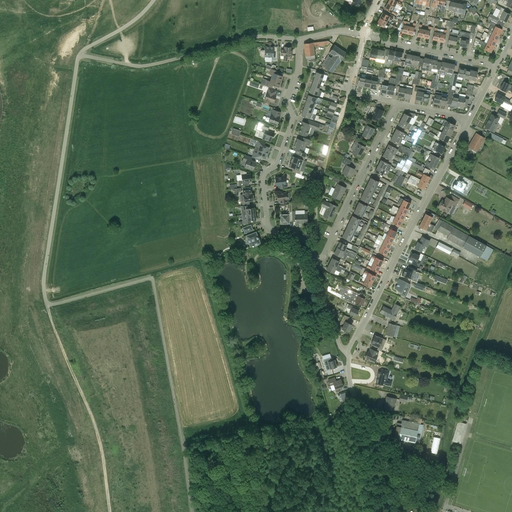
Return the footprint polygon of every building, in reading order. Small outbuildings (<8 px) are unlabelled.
[(397,9),(399,5),(401,6),(402,4),(394,0),(389,0),(387,3),(397,9)] [(447,0),(446,6),(445,8),(448,9),(455,11),(457,3),(450,2),(450,1),(447,0)] [(506,5),(506,6),(511,8),(511,0),(504,0),(504,1),(503,3),(506,5)] [(384,9),(395,15),(396,13),(392,11),(393,10),(395,12),(397,9),(387,3),(384,9)] [(461,12),(464,13),(466,5),(463,4),(463,5),(457,3),(455,11),(454,13),(461,15),(461,12)] [(499,10),(496,17),(499,19),(506,22),(509,14),(504,12),(505,9),(501,7),(499,10)] [(392,20),(393,18),(382,13),(379,18),(386,22),(388,19),(392,20)] [(491,20),(496,23),(499,19),(496,17),(492,15),(490,14),(487,19),(491,20)] [(386,22),(379,18),(376,24),(390,31),(391,28),(393,29),(394,26),(390,24),(388,26),(385,25),(386,22)] [(406,22),(404,21),(401,33),(407,34),(410,22),(406,22)] [(489,24),(491,25),(488,30),(489,31),(499,35),(502,29),(495,26),(496,23),(490,21),(489,24)] [(413,35),(415,24),(413,23),(410,22),(407,34),(413,35)] [(428,39),(431,27),(428,27),(427,30),(424,30),(422,37),(428,39)] [(443,42),(446,30),(444,30),(443,34),(439,33),(438,41),(443,42)] [(496,41),(499,35),(489,31),(488,34),(484,32),(482,34),(486,36),(489,38),(496,41)] [(450,36),(449,36),(448,43),(455,45),(457,38),(458,34),(451,32),(450,36)] [(469,36),(469,35),(474,36),(474,33),(470,32),(470,33),(466,32),(464,37),(461,36),(459,46),(467,47),(468,40),(469,36)] [(478,44),(485,47),(484,49),(491,53),(494,47),(487,43),(476,38),(473,44),(477,46),(478,44)] [(487,43),(494,47),(496,41),(489,38),(487,43)] [(313,47),(327,45),(330,43),(330,42),(328,41),(304,44),(306,60),(315,59),(313,47)] [(328,56),(321,65),(332,73),(346,53),(334,45),(329,53),(333,55),(331,58),(328,56)] [(277,52),(273,52),(273,48),(269,48),(269,47),(269,46),(265,46),(265,50),(262,50),(261,51),(261,55),(262,57),(265,57),(271,57),(271,61),(276,61),(277,52)] [(283,61),(287,61),(287,56),(290,56),(291,47),(285,47),(285,49),(280,49),(280,56),(283,56),(283,61)] [(375,48),(374,49),(372,48),(370,57),(376,58),(378,50),(378,49),(375,48)] [(384,60),(385,54),(383,54),(384,49),(383,51),(378,50),(376,58),(384,60)] [(388,55),(385,54),(384,60),(384,62),(392,64),(395,51),(389,50),(388,55)] [(396,64),(397,61),(400,61),(402,53),(395,51),(396,51),(395,51),(392,64),(396,64)] [(407,54),(405,63),(408,63),(407,66),(410,67),(413,55),(407,54)] [(413,68),(414,65),(417,65),(419,57),(413,55),(410,67),(413,68)] [(424,58),(422,66),(426,67),(425,70),(428,71),(430,59),(424,58)] [(431,68),(435,69),(437,61),(431,59),(430,58),(430,59),(428,71),(431,71),(431,68)] [(442,62),(440,70),(437,70),(436,76),(435,82),(438,83),(440,73),(445,75),(446,72),(448,62),(448,63),(442,62)] [(446,72),(452,73),(449,85),(452,86),(454,79),(455,74),(452,73),(454,65),(448,63),(448,62),(446,72)] [(459,67),(457,74),(457,76),(463,78),(465,68),(465,69),(459,68),(459,67)] [(281,82),(283,76),(276,74),(277,71),(276,71),(274,70),(270,69),(270,68),(270,69),(266,68),(264,72),(268,73),(268,74),(272,75),(271,78),(281,82)] [(469,79),(471,69),(471,70),(465,69),(465,68),(463,78),(469,79)] [(471,69),(469,79),(475,80),(477,72),(471,70),(471,69)] [(365,78),(363,88),(363,87),(369,88),(369,89),(372,77),(366,75),(365,78)] [(363,88),(365,78),(357,76),(356,82),(358,83),(357,86),(363,87),(362,88),(363,88)] [(375,90),(376,84),(379,85),(381,77),(380,77),(378,76),(378,77),(372,76),(372,77),(369,89),(369,88),(375,89),(375,90)] [(273,85),(279,87),(281,82),(271,78),(270,81),(266,80),(264,85),(272,88),(273,85)] [(388,85),(386,94),(393,95),(394,86),(395,83),(389,82),(388,85)] [(511,92),(511,85),(509,84),(504,82),(502,86),(501,86),(500,88),(500,89),(506,92),(508,89),(511,91),(511,92)] [(388,85),(382,84),(380,92),(386,94),(388,85)] [(400,86),(397,96),(404,97),(403,98),(404,98),(406,89),(406,85),(403,85),(403,87),(400,86)] [(320,97),(321,92),(322,91),(318,90),(311,87),(309,93),(316,95),(320,97)] [(267,92),(265,100),(263,104),(268,106),(270,101),(273,103),(275,98),(276,96),(274,95),(276,91),(269,88),(267,92)] [(412,90),(406,89),(404,98),(404,97),(410,99),(412,90)] [(421,89),(421,92),(417,91),(415,100),(421,101),(424,89),(421,89)] [(429,93),(426,93),(427,90),(424,89),(421,101),(421,102),(422,101),(428,102),(429,93)] [(435,92),(435,94),(433,103),(439,105),(439,106),(441,96),(441,93),(435,92)] [(507,106),(508,104),(510,101),(504,98),(505,98),(497,94),(494,100),(502,104),(500,106),(503,108),(506,109),(507,106)] [(315,103),(317,98),(308,95),(306,100),(315,103)] [(447,97),(441,96),(439,106),(439,105),(445,106),(444,107),(445,107),(445,106),(447,97)] [(459,97),(453,96),(452,98),(451,106),(451,107),(455,107),(456,107),(459,97)] [(456,107),(457,107),(457,108),(461,109),(462,108),(462,107),(463,108),(463,107),(466,107),(466,105),(467,105),(468,99),(459,97),(456,107)] [(314,109),(315,103),(306,100),(306,101),(305,105),(314,109)] [(331,102),(328,108),(335,110),(337,104),(331,102)] [(366,102),(365,105),(372,107),(367,116),(371,118),(378,121),(381,115),(383,111),(375,107),(376,104),(366,102)] [(312,114),(314,109),(305,105),(303,111),(302,110),(312,114)] [(266,122),(268,122),(277,125),(280,118),(279,117),(280,112),(273,109),(269,118),(268,118),(267,118),(265,118),(265,119),(265,120),(265,121),(266,122)] [(303,111),(301,116),(314,121),(316,115),(312,114),(302,110),(302,111),(303,111)] [(496,117),(491,114),(484,128),(492,132),(494,127),(496,128),(499,124),(497,123),(500,117),(503,119),(506,114),(499,110),(496,115),(497,115),(496,117)] [(414,119),(413,118),(415,114),(409,113),(408,115),(404,113),(401,119),(411,125),(414,119)] [(406,129),(409,130),(411,125),(401,119),(398,125),(405,129),(406,129)] [(308,120),(307,123),(302,122),(298,134),(307,137),(308,133),(310,127),(318,130),(319,127),(320,124),(308,120)] [(444,120),(441,126),(444,127),(453,132),(453,131),(452,131),(455,126),(444,120)] [(325,124),(324,126),(334,129),(336,122),(331,121),(329,124),(326,123),(325,124)] [(256,130),(260,131),(264,133),(262,139),(270,142),(272,137),(273,137),(274,133),(268,131),(269,128),(264,126),(265,124),(258,122),(256,130)] [(374,129),(367,126),(362,135),(369,139),(369,138),(372,133),(373,133),(374,129)] [(453,132),(444,127),(442,133),(451,137),(450,136),(452,131),(453,132)] [(403,133),(404,133),(396,129),(393,135),(402,140),(404,140),(407,135),(403,133)] [(502,139),(489,132),(487,136),(500,143),(502,139)] [(442,133),(439,138),(448,143),(448,142),(447,142),(450,137),(451,137),(442,133)] [(472,149),(476,151),(477,151),(485,138),(476,133),(468,146),(472,149)] [(390,141),(398,145),(398,144),(401,146),(402,144),(401,143),(402,140),(393,135),(390,141)] [(306,148),(307,145),(309,146),(310,143),(312,140),(303,137),(302,140),(297,138),(295,144),(306,148)] [(365,147),(361,145),(363,142),(356,139),(353,144),(357,145),(353,153),(359,157),(362,151),(363,151),(365,147)] [(269,148),(264,146),(265,143),(258,140),(255,149),(268,154),(269,151),(268,151),(269,148)] [(445,147),(435,142),(434,145),(437,147),(435,151),(441,154),(445,147)] [(293,149),(298,151),(297,154),(299,155),(305,157),(306,154),(304,153),(306,148),(295,144),(293,149)] [(393,154),(395,155),(398,150),(396,148),(388,144),(385,150),(393,154)] [(259,160),(260,157),(265,159),(266,156),(267,156),(268,154),(255,149),(252,157),(259,160)] [(382,156),(390,160),(393,154),(385,150),(382,156)] [(425,165),(429,167),(434,169),(439,158),(434,155),(434,156),(430,154),(429,156),(429,157),(427,162),(426,162),(425,165)] [(255,162),(251,161),(252,158),(245,155),(242,161),(246,162),(244,167),(253,170),(255,162)] [(302,160),(304,161),(306,157),(305,157),(299,155),(297,158),(293,156),(291,162),(300,165),(302,160)] [(346,165),(342,173),(351,177),(355,169),(349,166),(351,161),(345,157),(343,160),(342,163),(346,165)] [(405,163),(406,161),(402,159),(399,164),(398,163),(396,166),(402,169),(405,163)] [(391,165),(388,164),(380,160),(378,166),(388,171),(389,172),(391,168),(390,168),(391,165)] [(294,169),(293,172),(302,175),(303,172),(299,171),(300,165),(291,162),(289,167),(294,169)] [(382,176),(383,174),(386,176),(388,171),(378,166),(375,172),(382,176)] [(417,174),(422,177),(420,180),(427,183),(430,177),(427,176),(430,171),(426,169),(423,174),(419,172),(417,174)] [(239,181),(239,186),(248,185),(248,182),(251,182),(250,174),(241,174),(241,175),(236,175),(237,181),(239,181)] [(414,181),(412,184),(424,190),(427,183),(420,180),(411,175),(409,179),(414,181)] [(285,180),(284,176),(278,177),(275,178),(276,185),(278,185),(278,189),(287,188),(286,180),(285,180)] [(467,190),(470,186),(472,181),(463,177),(461,180),(458,179),(456,184),(455,183),(454,184),(453,184),(452,186),(453,187),(452,188),(462,193),(463,192),(464,190),(464,189),(467,190)] [(376,187),(379,182),(370,178),(368,183),(376,187)] [(365,189),(374,193),(376,187),(368,183),(365,189)] [(332,195),(334,196),(339,198),(342,191),(344,192),(345,188),(337,184),(332,195)] [(363,194),(371,198),(374,193),(365,189),(363,194)] [(280,204),(287,203),(286,200),(287,200),(286,192),(277,194),(278,201),(280,201),(280,204)] [(368,203),(371,198),(363,194),(360,199),(368,203)] [(240,201),(242,201),(242,205),(249,204),(249,201),(253,201),(253,200),(254,199),(254,197),(253,197),(253,195),(240,197),(240,201)] [(444,201),(442,200),(441,202),(437,207),(447,213),(452,204),(455,206),(459,199),(451,195),(449,199),(446,197),(444,201)] [(411,203),(402,199),(400,198),(397,204),(400,205),(408,209),(411,203)] [(337,206),(329,203),(323,201),(321,205),(327,208),(323,216),(331,219),(337,206)] [(364,211),(367,206),(359,202),(356,207),(364,211)] [(254,208),(249,208),(248,205),(242,206),(241,206),(242,215),(255,214),(254,208)] [(400,205),(399,209),(393,206),(391,208),(405,215),(408,209),(400,205)] [(354,213),(362,217),(364,211),(356,207),(354,213)] [(389,210),(396,214),(395,217),(402,221),(405,215),(391,208),(391,209),(390,209),(389,210)] [(289,209),(289,212),(288,212),(288,215),(281,215),(281,224),(288,223),(289,223),(289,222),(289,220),(292,220),(292,212),(292,209),(289,209)] [(304,214),(295,214),(295,212),(292,212),(292,220),(295,220),(295,224),(295,223),(307,223),(308,223),(307,212),(304,212),(304,214)] [(242,222),(243,224),(244,224),(250,223),(250,220),(256,220),(255,214),(242,215),(242,222)] [(429,223),(432,217),(425,214),(422,220),(429,223)] [(358,225),(361,220),(352,216),(350,221),(358,225)] [(395,217),(392,223),(399,227),(402,221),(395,217)] [(419,227),(429,232),(432,225),(429,223),(422,220),(419,227)] [(347,226),(355,230),(358,225),(350,221),(347,226)] [(480,257),(486,246),(442,221),(439,227),(435,225),(434,228),(448,236),(447,238),(461,246),(480,257)] [(381,228),(385,229),(388,231),(387,234),(394,238),(397,232),(390,228),(389,229),(388,228),(389,225),(384,223),(381,228)] [(353,236),(355,230),(347,226),(344,232),(353,236)] [(256,232),(246,236),(247,239),(246,239),(246,240),(247,242),(247,243),(248,244),(249,244),(250,246),(254,245),(255,246),(258,245),(258,244),(259,243),(260,243),(260,242),(259,242),(258,239),(258,238),(257,237),(258,237),(257,236),(256,233),(256,232)] [(342,237),(350,241),(353,236),(344,232),(342,237)] [(391,244),(394,238),(387,234),(384,240),(391,244)] [(415,249),(421,252),(424,245),(426,246),(429,242),(426,241),(427,240),(422,237),(419,243),(418,242),(415,249)] [(384,240),(381,246),(388,249),(391,244),(384,240)] [(345,249),(347,246),(340,242),(337,248),(349,254),(350,251),(345,249)] [(439,242),(436,248),(449,254),(452,249),(439,242)] [(377,248),(380,249),(379,249),(376,248),(375,250),(378,252),(385,255),(388,249),(381,246),(378,245),(377,248)] [(364,248),(363,247),(362,247),(360,246),(358,250),(368,254),(370,251),(364,249),(364,248)] [(486,246),(480,257),(487,261),(493,250),(486,246)] [(334,254),(341,257),(342,254),(354,259),(355,257),(349,254),(337,248),(334,254)] [(409,259),(413,261),(412,264),(418,267),(423,255),(420,254),(419,256),(411,252),(409,255),(411,256),(409,259)] [(369,261),(373,263),(380,266),(383,261),(372,255),(371,258),(369,261)] [(337,265),(339,262),(332,258),(329,264),(341,270),(344,271),(346,269),(337,265)] [(368,265),(366,267),(377,272),(380,266),(373,263),(371,267),(368,265)] [(341,270),(329,264),(326,270),(333,273),(335,270),(340,272),(341,270)] [(355,264),(353,268),(361,272),(363,267),(359,266),(355,264)] [(403,272),(402,275),(412,279),(414,273),(415,274),(416,270),(408,267),(407,270),(406,269),(405,270),(404,272),(403,272)] [(367,275),(365,278),(373,282),(375,276),(365,271),(363,273),(367,275)] [(360,280),(359,282),(370,288),(373,282),(365,278),(364,282),(360,280)] [(394,289),(398,290),(397,291),(401,293),(401,295),(405,297),(409,289),(408,288),(410,284),(399,279),(397,283),(398,284),(396,286),(394,289)] [(432,289),(415,282),(414,287),(423,291),(424,287),(432,290),(432,289)] [(364,295),(359,293),(359,294),(343,286),(340,285),(335,295),(338,297),(340,298),(354,305),(355,303),(361,306),(365,299),(363,298),(364,295)] [(380,313),(394,319),(397,313),(400,306),(395,304),(391,310),(383,306),(380,313)] [(359,311),(354,309),(355,307),(349,305),(347,308),(346,307),(344,311),(349,313),(356,317),(359,311)] [(352,325),(346,322),(348,317),(343,315),(340,322),(344,324),(342,327),(341,326),(341,327),(339,331),(344,333),(345,331),(348,332),(352,325)] [(385,335),(393,337),(396,338),(399,326),(388,323),(385,335)] [(377,347),(378,347),(381,349),(383,344),(384,345),(386,340),(382,339),(375,335),(371,344),(374,345),(374,346),(376,347),(377,347)] [(368,360),(374,362),(377,355),(378,352),(370,349),(369,351),(368,351),(365,358),(366,359),(365,359),(368,360)] [(324,363),(326,370),(330,369),(337,367),(334,359),(328,362),(324,363)] [(375,383),(384,385),(384,384),(391,386),(392,382),(387,380),(389,371),(381,369),(380,373),(378,372),(375,383)] [(335,378),(328,380),(330,386),(334,385),(336,392),(341,391),(340,388),(343,387),(341,379),(336,381),(335,378)] [(386,410),(390,411),(390,410),(393,410),(394,403),(395,403),(396,399),(386,397),(384,408),(386,409),(386,410)] [(415,443),(419,424),(402,420),(400,427),(396,426),(394,438),(415,443)] [(458,422),(452,441),(460,443),(461,443),(459,443),(465,424),(466,424),(458,422)] [(436,453),(440,438),(434,436),(431,452),(436,453)]
